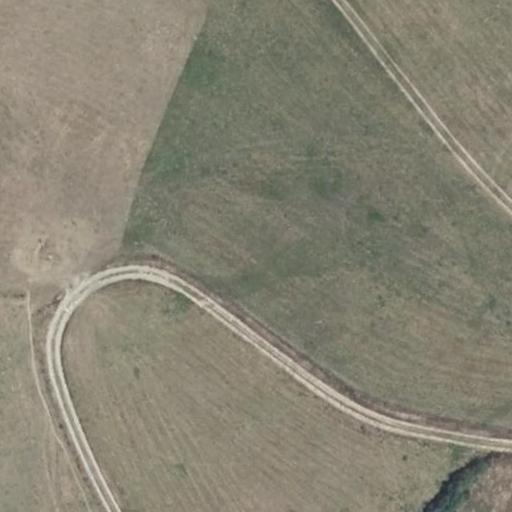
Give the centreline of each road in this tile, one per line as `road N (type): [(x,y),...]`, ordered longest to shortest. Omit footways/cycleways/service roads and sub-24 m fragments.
road 1 (track): [(112,511),(67,415),(54,360),(65,314),(78,298),(123,278),(188,296),(363,417),(396,431),(511,451)]
road 2 (track): [(511,211),(335,0)]
